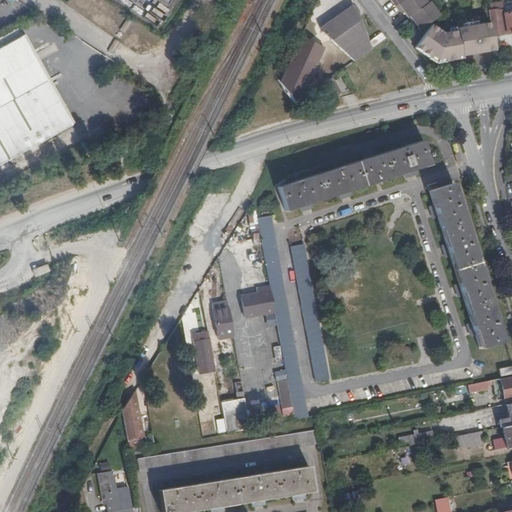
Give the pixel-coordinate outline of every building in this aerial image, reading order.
[(425,0),(403,0),(394,7),(398,13),(402,10),(407,18),(428,3),(425,0)] [(428,3),(407,18),(412,24),(414,23),(419,31),(420,31),(440,17),(430,2),(428,3)] [(355,60),(372,48),(369,41),(356,6),(352,4),(321,26),(323,30),(355,60)] [(503,7),(489,9),(491,25),(493,36),(511,33),(511,12),(504,13),(503,7)] [(493,36),(491,25),(460,30),(460,32),(464,58),(495,53),(493,36)] [(434,26),(416,49),(430,60),(432,58),(439,62),(446,60),(447,63),(464,60),(464,58),(460,32),(445,34),(434,26)] [(0,49),(21,38),(15,28),(0,36),(0,49)] [(381,33),(369,41),(373,47),(385,38),(381,33)] [(0,165),(69,127),(21,38),(0,49),(0,165)] [(331,76),(324,80),(335,99),(342,95),(331,76)] [(430,157),(429,154),(426,155),(422,141),(278,188),(286,212),(429,165),(428,158),(430,157)] [(504,342),(454,184),(450,185),(448,179),(440,182),(441,187),(430,191),(479,349),(504,342)] [(271,225),(257,228),(267,283),(268,288),(272,309),(283,370),(284,380),(289,407),(291,421),(305,418),(271,225)] [(303,246),(290,248),(313,383),(326,380),(303,246)] [(268,288),(255,290),(238,292),(243,313),(272,309),(268,288)] [(226,308),(225,301),(210,304),(212,311),(226,308)] [(226,308),(212,311),(216,340),(231,338),(226,308)] [(209,340),(195,343),(194,343),(200,374),(215,372),(209,340)] [(511,373),(511,366),(500,369),(501,376),(511,373)] [(271,382),(274,381),(284,380),(283,370),(269,373),(271,382)] [(511,397),(511,377),(501,380),(504,399),(511,397)] [(279,409),(289,407),(284,380),(274,381),(279,409)] [(489,389),(487,381),(468,385),(470,393),(489,389)] [(234,398),(242,397),(239,383),(232,383),(234,398)] [(142,438),(134,391),(121,411),(128,446),(135,445),(134,440),(138,439),(142,438)] [(220,403),(222,413),(224,427),(246,422),(242,399),(220,403)] [(222,413),(199,418),(201,432),(224,427),(222,413)] [(511,425),(509,426),(501,427),(505,449),(511,447),(511,425)] [(312,431),(136,459),(138,472),(314,444),(312,431)] [(405,436),(407,446),(432,441),(430,431),(405,436)] [(480,432),(451,438),(453,450),(483,444),(480,432)] [(306,467),(158,490),(161,511),(180,511),(311,492),(306,467)] [(111,471),(106,472),(113,511),(132,511),(128,488),(115,491),(111,471)] [(113,511),(106,472),(97,473),(102,500),(106,499),(107,511),(113,511)] [(450,511),(447,497),(434,500),(436,511),(450,511)]
